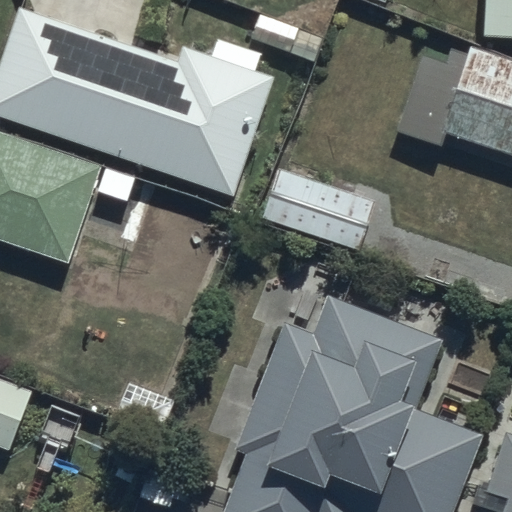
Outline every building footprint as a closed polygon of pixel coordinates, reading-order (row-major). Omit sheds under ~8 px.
[(511,0),(483,0),(482,39),(511,40),(511,0)] [(0,67),(0,117),(235,200),(278,77),(183,44),(176,65),(20,11),(0,67)] [(404,121),(511,159),(511,71),(432,43),(404,121)] [(98,175),(0,142),(0,239),(69,262),(98,175)] [(355,249),(373,200),(277,164),(259,212),(355,249)] [(309,291),(217,511),(451,511),(483,436),(418,409),(444,346),(309,291)] [(0,387),(0,447),(10,451),(31,399),(0,387)] [(504,511),(511,511),(511,433),(507,432),(487,497),(508,503),(504,511)]
